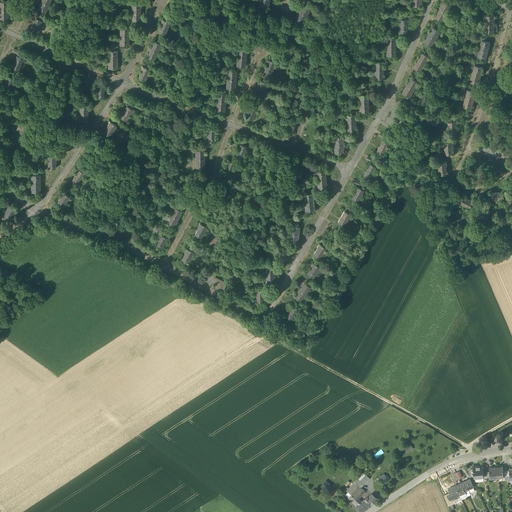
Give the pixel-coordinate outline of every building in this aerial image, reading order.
[(169,0),(167,6),(172,8),(175,0),(169,0)] [(8,1),(0,1),(0,9),(7,10),(7,6),(8,6),(8,1)] [(451,6),(444,1),(441,6),(442,7),(441,10),(447,13),(451,6)] [(49,5),(42,2),(40,5),(39,5),(37,10),(45,13),(49,5)] [(140,4),(132,4),(132,13),(139,13),(139,10),(140,10),(140,4)] [(311,9),(303,4),(300,9),(302,9),(300,12),(306,16),(311,9)] [(7,10),(0,9),(0,18),(8,18),(8,13),(7,13),(7,10)] [(441,10),(439,13),(438,12),(435,17),(443,21),(447,13),(441,10)] [(306,16),(300,12),(298,15),(297,14),(294,19),(302,23),(306,16)] [(139,13),(132,13),(132,21),(140,22),(140,16),(139,16),(139,13)] [(494,15),(486,15),(485,23),(493,24),(493,20),(494,20),(494,15)] [(42,20),(34,17),(32,21),(33,21),(30,29),(37,31),(42,20)] [(170,23),(162,19),(160,24),(162,24),(159,31),(165,34),(170,23)] [(493,24),(485,23),(485,32),(494,32),(494,27),(493,27),(493,24)] [(129,28),(120,27),(120,36),(127,36),(127,33),(129,33),(129,28)] [(441,31),(433,27),(430,31),(431,32),(430,35),(436,39),(441,31)] [(436,39),(430,35),(428,38),(427,37),(424,42),(432,46),(436,39)] [(127,36),(120,36),(120,45),(128,45),(129,40),(127,40),(127,36)] [(266,41),(255,36),(253,42),(264,46),(266,41)] [(395,38),(386,38),(386,47),(394,47),(394,43),(395,43),(395,38)] [(317,56),(289,39),(287,43),(314,61),(317,56)] [(490,42),(482,40),(480,48),(487,50),(488,47),(489,47),(490,42)] [(161,44),(153,41),(151,46),(152,46),(151,49),(158,52),(161,44)] [(394,47),(386,47),(386,55),(395,55),(395,50),(394,50),(394,47)] [(487,50),(480,48),(477,57),(486,59),(487,54),(486,54),(487,50)] [(158,52),(151,49),(149,52),(148,52),(146,57),(154,60),(158,52)] [(247,49),(238,49),(237,57),(244,58),(245,55),(246,55),(247,49)] [(117,51),(108,51),(108,59),(116,59),(116,56),(117,56),(117,51)] [(429,57),(422,52),(419,57),(420,57),(419,60),(425,64),(429,57)] [(17,55),(12,67),(19,70),(24,58),(18,56),(17,55)] [(244,58),(237,57),(236,66),(245,67),(246,61),(244,61),(244,58)] [(116,59),(108,59),(108,68),(117,68),(117,63),(116,63),(116,59)] [(276,62),(268,59),(266,64),(267,64),(264,71),(271,74),(276,62)] [(425,64),(419,60),(417,63),(416,63),(413,67),(421,71),(425,64)] [(383,61),(375,61),(374,70),(382,70),(382,66),(383,66),(383,61)] [(75,71),(56,62),(53,69),(72,77),(75,71)] [(483,67),(475,65),(472,73),(479,75),(480,72),(482,72),(483,67)] [(150,70),(142,66),(140,70),(141,71),(138,78),(145,81),(150,70)] [(236,71),(228,70),(227,79),(234,80),(235,76),(236,76),(236,71)] [(382,70),(374,70),(374,78),(383,78),(383,73),(382,73),(382,70)] [(479,75),(472,73),(470,81),(478,84),(480,79),(479,78),(479,75)] [(15,79),(7,76),(5,80),(7,80),(3,87),(10,90),(15,79)] [(418,82),(411,78),(408,82),(409,83),(408,85),(414,89),(418,82)] [(234,80),(227,79),(226,88),(235,88),(235,83),(234,83),(234,80)] [(268,83),(260,80),(258,85),(259,85),(257,88),(264,91),(268,83)] [(105,85),(97,85),(96,98),(104,98),(104,90),(105,90),(105,85)] [(414,89),(408,85),(406,89),(405,88),(403,92),(410,96),(414,89)] [(264,91),(257,88),(256,91),(255,91),(253,96),(261,99),(264,91)] [(476,92),(468,89),(465,98),(472,100),(474,97),(475,97),(476,92)] [(226,93),(217,92),(217,101),(224,101),(224,98),(226,98),(226,93)] [(367,94),(359,95),(359,103),(366,103),(366,100),(367,99),(367,94)] [(132,102),(125,98),(123,101),(128,104),(127,106),(129,107),(132,102)] [(472,100),(465,98),(463,106),(471,108),(473,103),(472,103),(472,100)] [(398,99),(386,122),(392,125),(397,116),(399,112),(404,102),(398,99)] [(224,101),(217,101),(216,109),(225,110),(225,105),(224,105),(224,101)] [(366,103),(359,103),(360,112),(368,111),(368,106),(366,106),(366,103)] [(88,104),(79,104),(79,113),(87,113),(87,109),(88,109),(88,104)] [(490,105),(482,128),(487,130),(496,107),(490,105)] [(127,106),(120,117),(126,121),(133,110),(129,107),(127,106)] [(257,109),(249,106),(248,110),(249,110),(245,117),(252,120),(257,109)] [(408,117),(399,112),(397,116),(406,121),(408,117)] [(87,113),(79,113),(79,121),(88,121),(88,116),(86,116),(87,113)] [(294,115),(285,138),(291,140),(299,117),(294,115)] [(351,115),(346,115),(346,124),(354,123),(354,120),(355,120),(355,115),(351,115)] [(457,121),(448,121),(449,134),(456,133),(456,125),(457,125),(457,121)] [(117,126),(110,122),(107,125),(108,126),(104,132),(110,136),(117,126)] [(354,123),(346,124),(347,132),(356,132),(355,127),(354,127),(354,123)] [(216,129),(207,129),(207,141),(214,141),(214,133),(215,133),(216,129)] [(388,136),(381,132),(379,135),(384,138),(383,140),(385,140),(388,136)] [(78,138),(74,135),(65,147),(70,150),(78,138)] [(340,136),(335,136),(335,145),(343,145),(344,137),(340,137),(340,136)] [(385,140),(383,140),(377,151),(383,155),(390,143),(385,140)] [(453,141),(444,142),(445,154),(452,154),(452,146),(453,146),(453,141)] [(242,145),(240,144),(235,156),(242,159),(247,147),(242,145)] [(510,153),(485,144),(483,150),(508,159),(510,153)] [(343,145),(335,145),(334,153),(340,153),(340,152),(343,152),(343,145)] [(204,150),(195,150),(195,158),(203,158),(203,155),(204,155),(204,150)] [(56,160),(56,156),(48,156),(48,168),(55,168),(55,160),(56,160)] [(374,159),(368,156),(366,159),(371,161),(371,163),(372,164),(374,159)] [(203,158),(195,158),(195,167),(204,167),(204,162),(203,162),(203,158)] [(235,163),(227,160),(226,165),(227,165),(224,172),(231,175),(235,163)] [(447,161),(438,162),(439,174),(446,174),(446,166),(447,166),(447,161)] [(371,163),(364,174),(370,178),(377,167),(372,164),(371,163)] [(85,173),(78,169),(75,172),(77,173),(72,179),(78,183),(85,173)] [(325,171),(316,171),(317,180),(324,179),(324,176),(325,176),(325,171)] [(40,174),(31,174),(31,183),(39,183),(39,180),(40,180),(40,174)] [(212,181),(201,177),(199,182),(210,187),(212,181)] [(324,179),(317,180),(318,189),(326,188),(326,183),(325,183),(324,179)] [(362,183),(355,179),(353,182),(358,185),(357,187),(359,188),(362,183)] [(39,183),(31,183),(31,192),(40,192),(40,186),(39,186),(39,183)] [(357,187),(351,198),(357,202),(364,190),(359,188),(357,187)] [(70,196),(63,192),(60,196),(61,196),(57,203),(63,207),(70,196)] [(312,193),(304,193),(305,202),(312,202),(312,198),(313,198),(312,193)] [(473,201),(461,196),(458,202),(470,208),(472,203),(473,201)] [(477,197),(475,202),(473,201),(472,203),(477,205),(480,199),(477,197)] [(312,202),(305,202),(305,211),(314,210),(313,205),(312,205),(312,202)] [(348,207),(342,203),(340,206),(345,209),(344,211),(346,212),(348,207)] [(9,205),(3,216),(9,219),(13,213),(14,213),(16,209),(9,205)] [(182,211),(174,207),(170,215),(177,219),(179,215),(180,216),(182,211)] [(346,212),(344,211),(338,222),(344,226),(351,214),(346,212)] [(177,219),(170,215),(166,222),(174,226),(177,222),(176,221),(177,219)] [(208,227),(200,223),(198,227),(199,228),(195,234),(202,238),(208,227)] [(136,234),(118,225),(115,231),(132,240),(136,234)] [(296,225),(291,225),(290,233),(299,234),(299,227),(296,226),(296,225)] [(327,229),(321,239),(326,242),(332,232),(327,229)] [(299,234),(290,233),(289,242),(294,242),(294,241),(298,241),(299,234)] [(168,238),(160,234),(154,245),(161,248),(165,242),(168,238)] [(319,244),(317,248),(318,248),(313,255),(319,259),(326,248),(319,244)] [(194,252),(186,248),(184,252),(185,253),(182,260),(188,263),(194,252)] [(287,248),(279,248),(279,260),(286,260),(286,252),(287,252),(287,248)] [(320,267),(313,263),(310,266),(311,267),(307,274),(313,278),(320,267)] [(274,266),(265,266),(265,275),(273,274),(273,271),(274,271),(274,266)] [(228,284),(210,274),(207,280),(225,290),(228,284)] [(273,274),(265,275),(266,283),(275,283),(274,278),(273,278),(273,274)] [(311,287),(303,282),(300,286),(302,287),(300,290),(306,294),(311,287)] [(264,289),(256,289),(256,301),(263,302),(263,294),(264,294),(264,289)] [(306,294),(300,290),(298,293),(297,292),(294,296),(301,301),(306,294)] [(299,309),(293,305),(285,316),(291,320),(299,309)] [(496,436),(488,441),(492,443),(494,445),(498,439),(496,436)] [(410,444),(403,448),(406,453),(413,449),(410,444)] [(483,465),(473,466),(474,477),(475,477),(476,481),(484,481),(484,478),(483,476),(484,476),(483,472),(483,465)] [(364,473),(357,480),(362,484),(363,485),(369,479),(364,473)] [(470,479),(461,483),(464,490),(467,489),(473,486),(470,479)] [(357,480),(347,491),(351,496),(360,487),(362,484),(357,480)] [(326,481),(320,487),(325,491),(331,485),(326,481)] [(461,483),(455,486),(459,495),(466,492),(464,490),(461,483)] [(455,486),(448,489),(453,500),(460,497),(459,495),(455,486)] [(360,487),(351,496),(356,500),(365,491),(360,487)] [(342,492),(338,496),(341,500),(346,496),(342,492)] [(448,493),(444,495),(448,506),(453,504),(448,493)] [(361,503),(367,508),(371,505),(377,499),(371,494),(368,498),(367,497),(361,503)] [(359,511),(360,511),(367,508),(361,503),(359,503),(356,500),(351,496),(348,499),(356,506),(359,511)]
